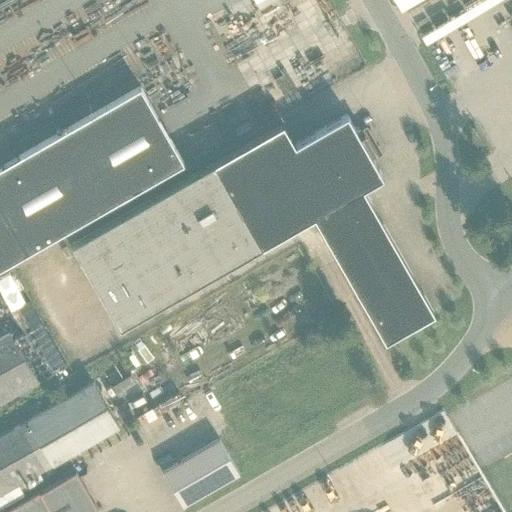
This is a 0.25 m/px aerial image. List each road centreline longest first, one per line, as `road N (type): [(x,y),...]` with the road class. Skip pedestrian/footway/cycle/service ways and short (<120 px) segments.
road 1 (unknown): [(400,403),(173,0)]
road 2 (unclassified): [(218,511),(463,366),(490,301)]
road 3 (unclassified): [(490,301),(459,255),(426,97),(369,0)]
